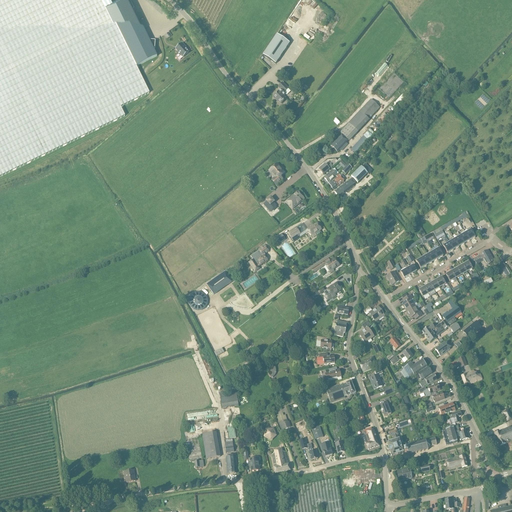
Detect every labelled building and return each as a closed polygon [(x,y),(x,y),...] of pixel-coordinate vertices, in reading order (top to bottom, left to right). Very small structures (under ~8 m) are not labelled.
[(112,0),(0,0),(0,176),(124,116),(120,107),(149,93),(136,67),(157,56),(155,51),(155,43),(151,43),(129,0),(115,0),(113,1),(112,0)] [(290,44),(277,35),(263,56),(276,65),(290,44)] [(182,43),(175,49),(178,52),(177,53),(180,56),(181,56),(183,58),(189,53),(185,49),(186,48),(182,43)] [(389,98),(404,82),(394,72),(379,88),(389,98)] [(278,92),(273,97),(281,104),(286,99),(283,97),(286,95),(284,93),(288,89),(282,83),(278,87),(280,90),(278,92)] [(403,94),(395,103),(399,106),(406,98),(403,94)] [(340,137),(331,147),(337,153),(340,150),(341,151),(348,145),(346,143),(348,141),(349,142),(369,120),(380,108),(371,100),(340,133),(342,135),(340,137)] [(363,136),(363,137),(351,150),(355,153),(367,140),(368,141),(374,134),(369,129),(363,136)] [(325,164),(319,170),(323,175),(329,169),(332,167),(333,167),(338,162),(337,161),(335,159),(330,163),(327,166),(325,164)] [(275,186),(283,179),(280,177),(284,174),(285,173),(280,167),(277,164),(270,170),(275,177),(271,181),(275,186)] [(348,164),(341,171),(345,175),(352,168),(348,164)] [(361,167),(351,177),(358,184),(367,174),(369,175),(372,171),(366,164),(362,168),(361,167)] [(323,178),(328,183),(336,176),(332,171),(323,178)] [(336,177),(337,178),(329,184),(329,185),(328,186),(328,188),(329,189),(331,189),(332,189),(333,190),(343,183),(343,182),(345,181),(343,179),(344,178),(342,175),(341,175),(340,176),(339,175),(336,177)] [(334,192),(338,198),(355,185),(351,179),(334,192)] [(291,203),(288,205),(292,210),(304,200),(298,192),(289,200),(291,203)] [(267,202),(264,205),(269,212),(276,206),(273,203),(274,202),(271,198),(266,201),(267,202)] [(462,216),(457,219),(458,222),(464,219),(464,220),(467,218),(465,213),(461,215),(462,216)] [(307,230),(300,234),(296,228),(287,233),(292,240),(293,242),(308,232),(313,239),(316,236),(317,237),(322,234),(320,231),(322,230),(316,223),(307,230)] [(441,228),(433,233),(437,239),(445,235),(442,231),(441,228)] [(469,232),(465,234),(469,241),(475,237),(470,228),(468,230),(469,232)] [(463,235),(460,237),(464,244),(469,241),(465,234),(464,231),(462,233),(463,235)] [(281,234),(276,238),(276,239),(278,241),(280,244),(285,240),(281,234)] [(430,234),(425,237),(428,243),(433,239),(430,234)] [(457,238),(454,240),(459,247),(464,244),(460,237),(458,234),(456,236),(457,238)] [(425,237),(419,241),(421,243),(422,246),(428,243),(425,237)] [(451,242),(449,243),(453,250),(459,247),(454,240),(451,242)] [(446,244),(443,246),(447,253),(453,250),(449,243),(448,241),(445,242),(446,244)] [(248,263),(255,273),(260,269),(259,267),(268,261),(264,255),(265,255),(265,254),(266,253),(269,251),(265,246),(258,250),(259,251),(251,257),(253,260),(248,263)] [(437,247),(432,250),(433,252),(437,259),(443,256),(437,247)] [(431,253),(427,255),(431,263),(437,259),(433,252),(432,250),(430,252),(431,253)] [(481,255),(473,259),(474,260),(477,265),(478,264),(483,261),(486,266),(488,265),(489,266),(491,265),(491,264),(494,262),(488,251),(481,255)] [(427,255),(422,259),(426,266),(431,263),(427,255)] [(339,266),(335,259),(331,261),(329,259),(311,271),(313,274),(325,266),(330,274),(334,271),(333,270),(339,266)] [(403,259),(402,260),(405,266),(405,267),(407,269),(410,275),(416,271),(413,266),(410,268),(408,265),(407,266),(403,259)] [(422,259),(416,262),(421,269),(426,266),(422,259)] [(391,261),(387,264),(391,271),(395,268),(391,261)] [(469,262),(463,265),(467,272),(469,271),(473,269),(469,262)] [(463,265),(457,269),(461,275),(467,272),(463,265)] [(505,277),(510,274),(506,268),(502,270),(505,277)] [(404,279),(410,275),(407,269),(401,273),(404,279)] [(457,269),(452,272),(456,279),(461,275),(457,269)] [(399,282),(394,272),(386,277),(391,286),(399,282)] [(456,279),(452,272),(445,275),(449,282),(453,280),(454,283),(457,281),(456,279)] [(224,273),(207,285),(213,294),(231,282),(224,273)] [(470,279),(472,281),(479,277),(477,273),(472,276),(473,277),(472,278),(471,276),(469,277),(470,279)] [(256,275),(242,283),(245,288),(259,281),(256,275)] [(442,278),(436,281),(440,288),(446,284),(442,278)] [(436,281),(430,284),(434,291),(440,288),(436,281)] [(326,290),(323,292),(324,293),(326,296),(325,297),(327,300),(331,297),(332,298),(336,296),(335,294),(341,290),(336,283),(327,290),(326,290)] [(430,284),(425,288),(428,294),(434,291),(430,284)] [(428,294),(425,288),(419,291),(423,298),(428,294)] [(195,313),(209,304),(200,290),(185,299),(195,313)] [(403,300),(405,303),(402,305),(406,312),(415,307),(411,300),(413,299),(411,295),(403,300)] [(336,303),(335,307),(337,307),(336,314),(348,316),(349,308),(344,308),(345,305),(339,304),(336,303)] [(442,317),(447,323),(461,313),(456,306),(442,317)] [(366,316),(369,314),(375,323),(385,316),(378,307),(372,311),(369,307),(363,311),(366,316)] [(415,307),(406,312),(410,319),(413,317),(415,320),(423,316),(420,312),(418,313),(415,307)] [(447,324),(443,327),(445,330),(449,327),(448,327),(452,324),(456,321),(454,319),(451,321),(447,324)] [(335,332),(334,336),(343,338),(344,334),(345,334),(346,327),(346,323),(338,321),(337,325),(336,325),(335,332)] [(362,326),(365,330),(358,334),(365,343),(374,337),(368,328),(371,326),(367,321),(362,326)] [(432,325),(422,332),(427,338),(443,327),(447,324),(445,321),(440,324),(434,328),(432,325)] [(481,327),(476,321),(463,332),(467,338),(481,327)] [(456,324),(450,329),(453,333),(460,329),(456,324)] [(427,338),(430,343),(436,338),(436,337),(445,330),(443,327),(427,338)] [(321,348),(320,348),(327,349),(327,352),(331,353),(331,349),(332,349),(333,349),(333,344),(332,344),(332,342),(331,342),(331,339),(317,337),(316,347),(321,348)] [(389,342),(387,344),(390,347),(392,346),(396,350),(400,346),(394,338),(389,342)] [(440,357),(450,350),(445,343),(435,350),(440,357)] [(379,345),(373,348),(376,355),(382,352),(379,345)] [(222,349),(214,353),(216,357),(224,353),(222,349)] [(408,350),(403,354),(403,355),(400,357),(402,360),(405,357),(407,361),(413,356),(408,350)] [(318,355),(319,365),(320,365),(324,365),(335,364),(334,357),(328,357),(327,354),(318,355)] [(464,357),(457,360),(461,368),(467,366),(464,357)] [(376,364),(373,358),(359,365),(363,372),(377,367),(378,367),(382,366),(380,362),(376,364)] [(412,363),(404,369),(404,370),(410,378),(426,367),(423,362),(422,360),(413,366),(412,363)] [(266,369),(268,371),(268,372),(268,373),(268,374),(269,376),(271,377),(272,378),(273,378),(274,377),(275,375),(276,373),(276,372),(276,370),(276,369),(275,367),(275,366),(274,366),(272,367),(271,367),(270,367),(270,368),(267,367),(266,369)] [(324,382),(327,381),(337,379),(338,381),(342,380),(341,377),(342,377),(342,376),(341,372),(340,372),(339,370),(337,371),(336,368),(321,372),(324,382)] [(428,368),(418,374),(419,377),(422,381),(432,374),(428,368)] [(376,376),(369,379),(374,390),(382,387),(378,376),(383,374),(381,370),(374,372),(376,376)] [(464,385),(469,383),(469,385),(482,380),(482,379),(480,374),(478,375),(476,372),(475,373),(474,371),(469,372),(470,373),(461,377),(464,385)] [(434,375),(427,379),(419,383),(422,388),(437,380),(434,375)] [(345,399),(344,398),(348,396),(348,395),(350,394),(350,396),(356,394),(351,382),(346,384),(339,387),(339,385),(326,390),(331,404),(345,399)] [(425,391),(424,392),(425,396),(431,394),(440,391),(438,385),(428,389),(426,390),(426,391),(425,391)] [(395,393),(393,386),(390,387),(391,390),(385,392),(386,396),(395,393)] [(239,406),(236,390),(219,393),(222,409),(239,406)] [(444,399),(442,394),(433,397),(435,403),(444,399)] [(384,400),(385,403),(380,405),(384,417),(391,414),(387,405),(391,403),(389,398),(384,400)] [(455,411),(452,403),(439,408),(442,416),(455,411)] [(511,419),(508,411),(503,413),(507,422),(511,419)] [(461,416),(460,412),(449,415),(450,420),(452,425),(460,423),(458,417),(461,416)] [(276,416),(279,423),(278,423),(279,426),(281,426),(282,431),(291,428),(289,422),(288,422),(287,420),(285,415),(283,416),(283,414),(276,416)] [(446,427),(447,430),(442,431),(446,446),(450,445),(458,443),(453,428),(452,426),(446,427)] [(323,437),(319,427),(311,430),(315,440),(323,437)] [(511,428),(511,429),(511,427),(494,434),(500,447),(506,444),(511,441),(511,428)] [(364,434),(362,435),(367,450),(379,446),(374,429),(371,430),(371,428),(363,431),(364,434)] [(262,436),(264,436),(264,437),(271,442),(276,437),(274,429),(266,430),(265,431),(263,430),(262,436)] [(393,437),(394,441),(388,444),(389,448),(388,448),(390,452),(392,457),(397,455),(397,456),(404,453),(403,453),(399,441),(399,440),(397,436),(398,436),(397,431),(389,434),(390,438),(393,437)] [(202,435),(206,460),(220,457),(216,432),(202,435)] [(467,432),(459,434),(461,441),(469,439),(467,432)] [(226,453),(234,452),(232,439),(224,440),(226,453)] [(305,439),(300,440),(302,450),(307,449),(308,448),(310,452),(309,452),(312,461),(315,460),(317,460),(317,459),(318,459),(316,451),(313,452),(311,444),(306,445),(305,439)] [(413,445),(411,445),(410,445),(410,446),(407,446),(406,446),(407,449),(403,450),(404,453),(408,452),(408,455),(409,455),(412,454),(413,454),(416,453),(416,454),(416,453),(419,452),(419,453),(420,452),(423,451),(423,452),(424,451),(428,450),(430,447),(437,445),(435,439),(428,440),(429,443),(426,442),(426,441),(425,442),(421,443),(421,442),(421,443),(418,444),(418,443),(417,443),(417,444),(414,444),(413,444),(413,445)] [(325,444),(321,445),(322,450),(323,450),(324,452),(325,457),(326,457),(326,458),(329,457),(329,456),(332,455),(329,441),(324,442),(325,444)] [(342,443),(335,445),(338,454),(345,452),(342,443)] [(272,455),(274,464),(274,467),(275,474),(290,471),(288,463),(286,452),(272,455)] [(448,460),(449,464),(450,470),(462,467),(462,468),(467,467),(464,456),(448,460)] [(235,458),(225,459),(227,475),(236,474),(235,467),(236,466),(235,458)] [(249,459),(250,464),(250,467),(251,471),(259,470),(259,467),(260,466),(259,458),(249,459)] [(421,474),(430,472),(429,466),(420,467),(421,474)] [(414,468),(409,469),(397,472),(399,481),(411,479),(410,475),(412,475),(412,473),(414,472),(414,468)] [(124,472),(126,483),(135,481),(133,471),(124,472)] [(283,490),(286,511),(342,511),(337,479),(283,490)] [(490,511),(489,511),(511,511),(511,496),(511,497),(511,502),(511,506),(505,508),(504,505),(496,507),(497,510),(490,511)]
